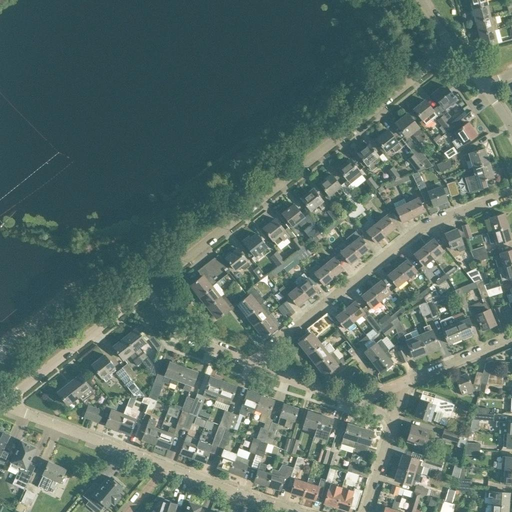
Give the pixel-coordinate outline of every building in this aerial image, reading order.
[(490,0),(469,0),(472,9),(487,5),(486,1),(490,0)] [(487,5),(472,9),(475,22),(490,18),(487,5)] [(478,34),(493,30),(497,29),(494,17),(490,18),(475,22),(478,34)] [(478,34),(482,47),(488,45),(490,45),(497,43),(493,30),(478,34)] [(439,89),(432,94),(444,109),(450,104),(451,105),(456,100),(453,97),(454,96),(452,94),(452,95),(444,86),(439,89)] [(437,116),(424,100),(413,109),(426,125),(437,116)] [(461,108),(447,120),(452,126),(460,120),(466,115),(461,108)] [(396,123),(395,123),(406,137),(412,133),(420,143),(426,138),(407,114),(396,123)] [(446,131),(449,129),(452,126),(447,120),(444,115),(437,120),(446,131)] [(463,144),(476,135),(468,123),(464,125),(460,120),(452,126),(449,129),(447,130),(454,140),(451,142),(456,148),(463,144)] [(401,148),(387,130),(376,139),(381,145),(386,151),(391,147),(395,152),(401,148)] [(356,151),(357,153),(356,153),(366,166),(367,165),(372,172),(383,163),(369,144),(363,148),(362,147),(360,146),(356,150),(356,151)] [(410,150),(414,154),(420,163),(426,158),(416,145),(410,150)] [(454,146),(444,153),(447,158),(457,152),(454,146)] [(471,160),(473,167),(488,163),(484,148),(463,155),(465,162),(471,160)] [(416,171),(423,166),(420,163),(414,154),(407,159),(416,171)] [(449,158),(436,165),(440,173),(453,166),(449,158)] [(358,170),(350,159),(338,169),(347,180),(344,183),(347,186),(361,175),(358,171),(358,170)] [(473,167),(475,175),(465,178),(469,191),(486,186),(484,180),(493,177),(488,163),(473,167)] [(394,181),(396,180),(402,178),(393,166),(387,171),(394,181)] [(447,200),(445,195),(441,186),(428,191),(424,181),(423,181),(418,172),(412,174),(425,202),(430,200),(432,206),(447,200)] [(340,186),(331,174),(319,184),(328,195),(335,190),(338,194),(343,190),(340,186)] [(370,176),(365,181),(373,191),(378,187),(370,176)] [(408,176),(402,178),(396,180),(398,185),(409,181),(408,176)] [(396,180),(394,181),(384,185),(386,190),(398,185),(396,180)] [(449,193),(449,194),(450,197),(459,194),(455,181),(446,184),(447,186),(445,187),(447,194),(449,193)] [(322,201),(313,189),(300,199),(310,211),(317,205),(321,209),(326,205),(322,201)] [(354,206),(359,202),(351,191),(346,196),(354,206)] [(369,194),(360,202),(363,206),(373,198),(369,194)] [(418,197),(406,202),(413,217),(425,211),(418,197)] [(360,202),(359,202),(354,206),(350,209),(354,214),(363,206),(360,202)] [(402,222),(413,217),(406,202),(395,208),(402,222)] [(310,230),(316,236),(322,232),(305,211),(302,214),(293,204),(282,213),(292,227),(298,223),(302,228),(304,226),(308,231),(310,230)] [(335,222),(342,216),(333,206),(326,211),(335,222)] [(346,212),(342,216),(335,222),(333,223),(336,227),(346,219),(348,222),(352,219),(346,212)] [(492,231),(508,226),(504,213),(488,218),(492,231)] [(386,215),(376,223),(385,235),(395,227),(386,215)] [(275,219),(263,228),(273,240),(277,245),(283,240),(288,236),(275,219)] [(336,227),(333,223),(323,230),(327,235),(336,227)] [(375,243),(385,235),(376,223),(366,231),(375,243)] [(463,233),(465,239),(472,237),(467,224),(461,226),(463,233)] [(492,231),(487,232),(490,244),(496,242),(496,244),(511,239),(508,226),(492,231)] [(465,249),(462,241),(465,239),(463,233),(459,235),(456,228),(444,233),(451,249),(456,246),(459,252),(465,249)] [(359,256),(369,248),(355,231),(345,239),(349,244),(359,256)] [(270,251),(256,234),(244,243),(254,256),(259,252),(263,257),(270,251)] [(290,241),(298,251),(304,246),(296,236),(290,241)] [(316,236),(306,244),(310,248),(320,240),(316,236)] [(433,238),(423,246),(433,258),(443,250),(433,238)] [(304,246),(298,251),(297,252),(300,256),(310,248),(306,244),(304,246)] [(339,252),(349,264),(359,256),(349,244),(339,252)] [(423,266),(433,258),(423,246),(413,254),(423,266)] [(472,257),(487,252),(485,246),(470,251),(472,257)] [(247,261),(237,249),(225,258),(235,270),(240,266),(244,270),(250,265),(246,261),(247,261)] [(498,268),(503,266),(511,263),(511,249),(499,253),(499,255),(494,257),(498,268)] [(278,267),(281,264),(284,261),(276,251),(269,257),(278,267)] [(489,258),(487,252),(472,257),(474,263),(489,258)] [(218,255),(213,259),(220,268),(225,265),(218,255)] [(281,264),(284,268),(294,261),(291,257),(285,261),(284,261),(281,264)] [(333,257),(323,265),(333,277),(343,269),(333,257)] [(213,259),(208,263),(215,272),(220,268),(213,259)] [(407,259),(397,267),(406,279),(416,271),(407,259)] [(208,263),(203,267),(211,276),(215,272),(208,263)] [(511,277),(511,263),(503,266),(507,279),(511,277)] [(278,267),(271,272),(275,276),(284,268),(281,264),(278,267)] [(436,264),(430,270),(437,278),(444,272),(436,264)] [(459,264),(446,274),(448,278),(457,271),(461,276),(466,272),(459,264)] [(323,285),(333,277),(323,265),(313,273),(323,285)] [(258,266),(253,271),(260,280),(266,276),(258,266)] [(205,280),(206,280),(211,276),(203,267),(198,271),(202,276),(205,280)] [(396,287),(406,279),(397,267),(387,275),(396,287)] [(477,268),(466,273),(474,282),(481,279),(477,268)] [(307,298),(317,290),(303,273),(293,281),(297,286),(307,298)] [(448,278),(446,274),(436,282),(439,285),(448,278)] [(217,283),(211,276),(206,280),(205,280),(202,276),(196,281),(196,280),(194,281),(195,282),(191,285),(199,296),(211,287),(217,283)] [(488,296),(486,291),(484,285),(481,279),(474,282),(481,299),(488,296)] [(381,280),(371,288),(380,300),(390,292),(381,280)] [(486,291),(501,286),(499,281),(484,285),(486,291)] [(238,304),(246,315),(262,302),(264,301),(253,286),(246,291),(249,295),(243,300),(243,299),(241,300),(242,301),(238,304)] [(287,294),(297,306),(307,298),(297,286),(289,292),(284,286),(279,289),(284,296),(287,294)] [(503,293),(501,286),(486,291),(488,296),(488,297),(503,293)] [(220,297),(211,287),(199,296),(208,307),(220,297)] [(472,315),(469,307),(461,287),(454,290),(465,318),(472,315)] [(370,308),(380,300),(371,288),(361,296),(370,308)] [(429,288),(419,295),(422,298),(424,297),(425,301),(440,295),(435,288),(431,291),(429,288)] [(228,308),(232,304),(224,294),(220,297),(208,307),(216,318),(220,314),(221,315),(222,314),(222,313),(228,308)] [(422,298),(419,295),(410,303),(413,306),(422,298)] [(425,301),(426,302),(430,314),(432,319),(439,316),(435,307),(446,302),(443,295),(441,296),(440,295),(425,301)] [(294,312),(286,301),(281,305),(289,316),(294,312)] [(355,301),(345,309),(354,321),(364,313),(355,301)] [(246,315),(254,326),(271,313),(262,302),(246,315)] [(423,317),(430,314),(426,302),(413,308),(415,312),(420,310),(423,317)] [(482,330),(495,324),(489,309),(486,302),(480,305),(479,302),(469,307),(472,315),(476,326),(480,325),(482,330)] [(498,322),(505,319),(500,306),(493,309),(498,322)] [(402,308),(392,315),(395,318),(404,311),(402,308)] [(344,329),(354,321),(345,309),(335,317),(344,329)] [(275,328),(280,325),(271,313),(254,326),(263,337),(267,334),(268,334),(269,333),(269,332),(275,328)] [(327,313),(322,317),(329,326),(334,323),(327,313)] [(365,318),(374,330),(367,336),(369,339),(382,329),(379,325),(370,314),(365,318)] [(395,318),(392,315),(379,325),(382,329),(395,318)] [(395,328),(395,329),(397,333),(405,330),(399,316),(390,323),(395,328)] [(443,329),(442,329),(448,344),(451,342),(452,344),(461,341),(460,339),(461,338),(455,324),(452,316),(440,321),(443,329)] [(322,317),(317,321),(324,330),(329,326),(322,317)] [(468,318),(455,324),(461,338),(474,333),(468,318)] [(319,334),(324,330),(317,321),(312,325),(319,334)] [(395,328),(390,323),(381,330),(385,336),(395,329),(395,328)] [(307,329),(310,333),(314,338),(315,338),(319,334),(312,325),(307,329)] [(426,333),(419,336),(426,353),(438,348),(431,331),(429,325),(423,327),(426,333)] [(124,338),(142,362),(148,369),(150,367),(153,365),(139,346),(149,339),(143,331),(140,333),(139,332),(138,333),(135,329),(124,338)] [(413,358),(426,353),(419,336),(412,338),(410,332),(404,335),(406,341),(413,358)] [(319,344),(315,338),(314,338),(310,333),(305,338),(304,337),(302,338),(303,339),(299,342),(307,353),(319,344)] [(359,347),(369,339),(367,336),(356,343),(359,347)] [(117,351),(123,359),(129,355),(137,366),(142,362),(124,338),(113,347),(116,350),(116,351),(117,352),(117,351)] [(372,362),(387,350),(389,349),(381,339),(364,352),(372,362)] [(316,364),(332,351),(334,350),(329,343),(328,343),(325,340),(319,344),(307,353),(316,364)] [(402,363),(408,360),(403,349),(397,352),(402,363)] [(392,357),(387,350),(372,362),(380,372),(391,364),(393,362),(390,358),(392,357)] [(340,362),(332,351),(316,364),(325,375),(329,371),(329,372),(331,371),(330,370),(337,365),(336,365),(340,362)] [(158,352),(153,365),(150,374),(156,376),(164,354),(158,352)] [(111,365),(112,364),(110,361),(109,362),(103,355),(91,364),(104,380),(115,371),(114,369),(114,368),(111,365)] [(171,378),(178,380),(183,367),(169,361),(162,382),(168,384),(171,378)] [(480,383),(486,384),(488,379),(489,372),(491,372),(494,362),(491,361),(485,363),(484,369),(483,373),(480,383)] [(122,368),(132,380),(137,376),(128,364),(122,368)] [(197,372),(183,367),(178,380),(185,383),(182,389),(189,392),(191,386),(192,386),(197,372)] [(126,385),(132,380),(122,368),(116,373),(126,385)] [(466,373),(454,378),(461,395),(473,390),(478,392),(480,383),(483,373),(476,372),(473,384),(471,385),(466,373)] [(79,374),(68,383),(79,397),(83,402),(94,393),(79,374)] [(223,381),(210,376),(202,396),(216,401),(218,395),(223,381)] [(223,381),(218,395),(216,401),(228,406),(236,386),(223,381)] [(79,397),(68,383),(57,392),(68,405),(79,397)] [(148,397),(151,398),(157,401),(162,387),(153,384),(148,397)] [(253,414),(255,410),(260,395),(247,390),(242,405),(239,413),(245,416),(247,412),(253,414)] [(273,400),(260,395),(255,410),(262,413),(259,421),(265,423),(273,400)] [(151,398),(148,397),(144,397),(139,411),(145,414),(151,398)] [(189,413),(190,413),(195,400),(187,397),(183,408),(174,405),(173,407),(189,413)] [(157,401),(151,398),(145,414),(151,416),(157,401)] [(419,400),(415,415),(429,420),(432,410),(450,416),(454,404),(434,398),(432,404),(419,400)] [(195,400),(190,413),(195,415),(196,416),(201,402),(195,400)] [(291,429),(298,408),(283,404),(279,416),(286,419),(284,426),(291,429)] [(84,417),(92,420),(94,412),(96,408),(88,405),(84,417)] [(177,426),(183,428),(189,413),(173,407),(170,406),(168,411),(180,416),(177,426)] [(99,423),(99,421),(103,411),(96,408),(94,412),(92,420),(99,423)] [(105,425),(117,430),(123,415),(104,408),(103,411),(99,421),(106,423),(105,425)] [(219,424),(226,427),(227,427),(232,414),(225,411),(219,424)] [(309,426),(316,429),(320,415),(307,411),(302,430),(307,431),(309,426)] [(189,430),(195,415),(190,413),(189,413),(183,428),(189,430)] [(239,416),(232,414),(227,427),(233,430),(239,416)] [(135,419),(123,415),(117,430),(129,434),(135,419)] [(320,439),(321,435),(327,437),(329,433),(333,419),(320,415),(316,429),(314,437),(320,439)] [(197,417),(195,423),(204,426),(206,420),(197,417)] [(142,439),(155,444),(160,430),(153,427),(155,422),(149,419),(147,425),(147,424),(142,439)] [(506,433),(506,434),(511,434),(511,420),(496,420),(495,425),(498,425),(498,432),(506,433)] [(271,422),(268,430),(264,442),(268,444),(276,447),(278,442),(272,440),(278,425),(271,422)] [(226,427),(219,424),(211,445),(199,440),(197,446),(193,458),(205,463),(209,452),(215,454),(216,454),(221,441),(226,427)] [(353,448),(354,448),(360,428),(347,424),(345,431),(342,431),(341,435),(343,436),(341,442),(354,446),(353,448)] [(412,444),(414,444),(414,443),(424,446),(426,439),(433,441),(436,432),(411,425),(407,441),(412,443),(412,444)] [(167,432),(160,430),(155,444),(168,449),(173,435),(175,429),(169,427),(167,432)] [(227,427),(226,427),(221,441),(228,444),(233,430),(227,427)] [(246,435),(253,438),(260,441),(264,442),(268,430),(260,427),(257,435),(247,431),(246,435)] [(354,448),(367,452),(369,445),(373,432),(360,428),(354,448)] [(444,428),(441,438),(458,443),(461,433),(444,428)] [(288,452),(292,438),(294,432),(289,430),(283,450),(288,452)] [(0,455),(3,449),(6,442),(9,435),(0,431),(0,455)] [(511,447),(511,434),(506,434),(506,441),(503,441),(502,447),(511,447)] [(193,458),(197,446),(199,440),(186,435),(179,453),(193,458)] [(256,455),(260,441),(253,438),(248,453),(256,455)] [(299,441),(292,438),(288,452),(295,454),(299,441)] [(30,462),(36,448),(20,441),(10,462),(20,467),(15,478),(27,484),(36,464),(30,462)] [(264,442),(260,441),(256,455),(263,458),(268,444),(264,442)] [(221,456),(217,467),(230,472),(237,455),(237,453),(224,448),(221,456)] [(326,465),(330,452),(323,450),(319,462),(326,465)] [(337,454),(330,452),(326,465),(333,467),(337,454)] [(230,472),(242,477),(249,459),(237,455),(230,472)] [(422,461),(418,459),(402,455),(398,467),(414,472),(418,473),(422,475),(424,467),(421,466),(422,461)] [(425,456),(423,463),(441,468),(443,461),(425,456)] [(501,470),(504,470),(511,470),(511,456),(502,456),(501,470)] [(297,457),(295,464),(301,466),(303,460),(297,457)] [(59,482),(65,469),(48,462),(42,474),(43,474),(38,486),(48,491),(53,479),(59,482)] [(253,482),(267,486),(271,473),(265,472),(267,465),(259,463),(253,482)] [(267,486),(279,490),(281,484),(287,486),(293,468),(281,465),(278,471),(272,469),(271,473),(267,486)] [(347,471),(352,472),(358,475),(359,475),(360,475),(362,469),(349,465),(347,471)] [(461,466),(457,485),(472,486),(472,479),(464,479),(467,467),(461,466)] [(398,467),(394,480),(414,486),(418,473),(414,472),(398,467)] [(511,483),(511,470),(504,470),(503,477),(500,477),(500,483),(511,483)] [(347,471),(344,479),(349,481),(356,483),(358,475),(352,472),(347,471)] [(113,480),(108,477),(100,486),(94,482),(82,496),(89,501),(100,510),(105,505),(106,506),(111,501),(114,504),(120,496),(117,493),(122,488),(120,486),(121,485),(114,479),(113,480)] [(307,483),(302,497),(314,501),(316,494),(319,486),(313,484),(314,480),(308,478),(307,483)] [(295,479),(290,493),(302,497),(307,483),(295,479)] [(322,491),(322,492),(327,493),(326,497),(324,504),(336,507),(342,487),(330,484),(331,481),(326,480),(322,491)] [(389,493),(396,495),(399,487),(392,485),(389,493)] [(428,489),(416,485),(415,485),(413,491),(421,493),(426,495),(428,489)] [(342,487),(336,507),(347,511),(348,508),(349,505),(356,507),(361,491),(354,488),(353,491),(342,487)] [(34,494),(26,490),(21,501),(28,505),(34,494)] [(410,511),(414,511),(421,493),(413,491),(407,511),(410,511)] [(483,504),(491,505),(508,506),(509,493),(486,491),(486,492),(484,492),(483,504)] [(428,505),(435,507),(437,499),(430,497),(428,505)] [(173,511),(176,504),(163,500),(162,502),(161,502),(155,508),(151,511),(173,511)] [(444,500),(440,511),(441,511),(450,511),(453,503),(444,500)] [(187,507),(185,511),(203,511),(204,509),(200,508),(200,506),(189,503),(188,506),(187,505),(186,507),(187,507)]
